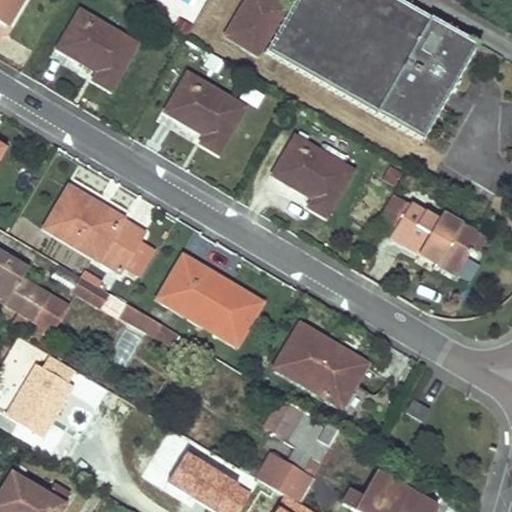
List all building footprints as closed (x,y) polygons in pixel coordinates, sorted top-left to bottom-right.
[(0,0),(0,23),(4,26),(18,0),(0,0)] [(264,0),(242,0),(220,38),(252,56),(280,10),(264,0)] [(390,0),(289,0),(261,51),(418,141),(473,47),(390,0)] [(76,14),(54,51),(94,75),(89,83),(106,92),(132,47),(76,14)] [(184,77),(162,114),(200,138),(196,144),(214,155),(241,110),(184,77)] [(291,140),(269,177),(308,201),(304,208),(322,219),(348,174),(291,140)] [(470,182),(458,200),(480,213),(490,195),(470,182)] [(118,274),(121,269),(137,242),(142,233),(68,189),(45,230),(118,274)] [(434,221),(389,195),(369,229),(451,278),(468,253),(463,250),(472,236),(438,216),(434,221)] [(472,236),(463,250),(468,253),(471,255),(481,241),(472,236)] [(137,242),(121,269),(140,280),(156,253),(137,242)] [(0,253),(0,299),(6,303),(5,307),(32,324),(48,296),(21,279),(27,269),(0,253)] [(183,258),(159,299),(237,345),(261,304),(183,258)] [(84,274),(81,278),(102,291),(105,286),(84,274)] [(81,278),(72,292),(102,310),(111,296),(102,291),(81,278)] [(48,334),(65,306),(48,296),(32,324),(48,334)] [(127,306),(120,317),(155,337),(162,326),(127,306)] [(299,327),(275,368),(340,406),(363,365),(299,327)] [(320,462),(339,431),(287,400),(284,405),(274,400),(261,422),(271,428),(268,432),(290,446),(320,462)] [(412,401),(406,412),(422,421),(428,409),(412,401)] [(290,446),(282,460),(312,477),(320,462),(290,446)] [(273,455),(258,480),(279,492),(298,503),(312,477),(282,460),(273,455)] [(351,492),(344,505),(355,511),(434,511),(437,508),(376,473),(361,497),(351,492)] [(12,477),(0,496),(0,511),(60,511),(61,510),(69,496),(54,487),(47,497),(12,477)] [(245,502),(261,511),(312,511),(298,503),(279,492),(258,480),(245,502)]
